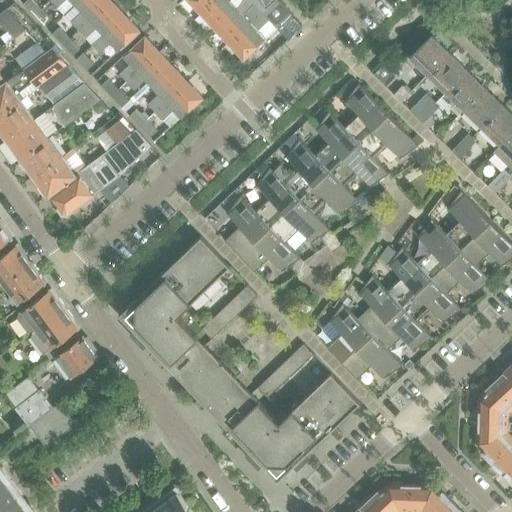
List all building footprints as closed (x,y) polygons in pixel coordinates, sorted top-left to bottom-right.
[(34,0),(26,0),(24,3),(34,14),(41,7),(34,0)] [(49,0),(49,1),(56,8),(63,15),(63,16),(73,7),(80,0),(49,0)] [(80,0),(73,7),(63,16),(78,31),(110,1),(109,0),(80,0)] [(186,0),(199,13),(213,0),(186,0)] [(213,0),(199,13),(214,28),(243,0),(213,0)] [(260,0),(254,7),(247,0),(243,0),(214,28),(228,44),(274,0),(260,0)] [(243,59),(290,15),(275,0),(274,0),(228,44),(243,59)] [(110,1),(78,31),(91,46),(92,47),(125,16),(124,15),(110,1)] [(41,7),(34,14),(37,17),(45,25),(52,18),(41,7)] [(0,14),(0,22),(8,31),(15,38),(22,32),(26,29),(7,9),(4,11),(0,14)] [(125,16),(92,47),(106,62),(116,52),(117,53),(139,32),(125,16)] [(59,26),(52,33),(56,37),(63,45),(70,38),(59,26)] [(128,65),(118,75),(125,82),(158,51),(143,36),(120,57),(128,65)] [(412,67),(415,64),(428,76),(449,55),(431,37),(412,56),(410,54),(404,60),(412,67)] [(70,38),(63,45),(72,54),(73,55),(80,48),(70,38)] [(34,45),(16,58),(23,68),(44,53),(46,51),(38,42),(34,45)] [(0,85),(0,115),(28,95),(41,85),(68,64),(58,53),(52,46),(46,51),(44,53),(23,68),(21,70),(0,85)] [(84,51),(76,59),(87,70),(94,63),(84,51)] [(133,91),(144,81),(146,83),(150,88),(172,67),(158,51),(125,82),(133,91)] [(428,76),(446,94),(467,72),(449,55),(428,76)] [(68,64),(41,85),(55,104),(84,82),(68,64)] [(157,95),(146,105),(154,113),(186,82),(172,67),(150,88),(157,95)] [(435,104),(432,101),(424,109),(431,116),(439,108),(441,111),(452,100),(463,111),(485,90),(467,72),(446,94),(435,104)] [(108,78),(101,85),(111,95),(118,88),(108,78)] [(55,104),(51,107),(64,125),(100,99),(84,82),(55,104)] [(186,82),(154,113),(168,128),(201,98),(186,82)] [(146,83),(130,98),(135,103),(150,88),(146,83)] [(356,115),(343,128),(358,144),(388,115),(358,84),(344,102),(356,115)] [(118,88),(111,95),(115,99),(121,106),(129,99),(118,88)] [(409,95),(402,88),(393,96),(401,103),(409,95)] [(463,111),(482,129),(503,107),(485,90),(463,111)] [(28,95),(0,115),(0,138),(1,139),(2,138),(5,141),(34,119),(26,108),(34,103),(28,95)] [(409,111),(416,117),(432,101),(425,95),(409,111)] [(100,99),(92,105),(98,113),(106,107),(100,99)] [(482,129),(500,146),(511,133),(511,116),(503,107),(482,129)] [(416,117),(423,124),(431,116),(424,109),(416,117)] [(135,110),(130,115),(140,126),(145,121),(135,110)] [(315,130),(327,143),(313,156),(328,172),(358,144),(343,128),(328,112),(315,130)] [(399,159),(418,147),(388,115),(358,144),(373,160),(373,159),(387,146),(399,159)] [(6,143),(4,144),(10,152),(12,150),(19,160),(48,139),(34,119),(5,141),(6,143)] [(121,120),(105,132),(115,145),(133,132),(121,120)] [(145,121),(140,126),(150,137),(156,131),(145,121)] [(75,175),(46,197),(59,214),(59,217),(66,217),(81,207),(84,207),(90,203),(90,199),(94,197),(93,196),(93,195),(117,177),(152,145),(136,128),(136,129),(133,132),(115,145),(107,151),(87,166),(75,175)] [(511,133),(500,146),(494,152),(511,170),(511,169),(511,133)] [(293,135),(288,140),(294,146),(298,140),(293,135)] [(475,143),(468,136),(460,144),(467,151),(475,143)] [(20,161),(18,163),(23,170),(25,168),(32,178),(61,157),(48,139),(19,160),(20,161)] [(297,171),(284,184),(283,185),(299,200),(328,172),(313,156),(298,140),(294,146),(285,159),(297,171)] [(388,175),(373,159),(373,160),(358,144),(328,172),(343,188),(343,187),(357,175),(369,187),(388,175)] [(451,152),(459,160),(467,151),(460,144),(451,152)] [(61,157),(32,178),(38,186),(36,187),(42,196),(44,194),(46,197),(75,175),(61,157)] [(264,163),(256,171),(262,178),(269,169),(269,168),(264,163)] [(268,200),(254,212),(254,213),(269,229),(299,200),(283,185),(284,184),(269,168),(269,169),(262,178),(256,187),(268,200)] [(511,178),(504,171),(496,179),(503,186),(511,178)] [(340,216),(358,203),(354,198),(343,187),(343,188),(328,172),(299,200),(314,216),(327,203),(340,216)] [(487,187),(495,195),(503,186),(496,179),(487,187)] [(365,190),(354,198),(358,203),(362,207),(373,200),(365,190)] [(234,191),(225,200),(232,207),(239,197),(234,191)] [(490,223),(461,192),(447,210),(459,223),(446,235),(445,236),(460,252),(490,223)] [(238,228),(223,242),(239,257),(269,229),(254,213),(254,212),(239,197),(232,207),(226,215),(238,228)] [(298,231),(310,244),(329,231),(314,216),(299,200),(269,229),(284,244),(298,231)] [(446,235),(431,220),(417,238),(430,251),(416,264),(431,280),(460,252),(445,236),(446,235)] [(0,247),(11,240),(3,229),(3,226),(1,222),(0,221),(0,247)] [(475,267),(476,267),(489,254),(501,267),(511,259),(511,245),(490,223),(460,252),(475,267)] [(280,272),(299,260),(284,244),(269,229),(239,257),(254,273),(268,259),(280,272)] [(359,405),(330,374),(278,424),(226,369),(176,318),(229,268),(200,238),(117,316),(195,398),(276,483),(359,405)] [(15,246),(0,256),(0,282),(2,285),(31,264),(25,255),(21,254),(15,246)] [(401,248),(388,266),(400,279),(387,292),(386,292),(401,308),(431,280),(416,264),(401,248)] [(446,296),(446,295),(460,282),(472,295),(491,282),(476,267),(475,267),(460,252),(431,280),(446,296)] [(16,305),(43,285),(36,276),(37,272),(31,264),(2,285),(16,305)] [(372,276),(358,294),(370,308),(357,320),(356,320),(371,336),(401,308),(386,292),(387,292),(372,276)] [(416,324),(417,323),(427,313),(430,310),(442,323),(461,311),(446,295),(446,296),(431,280),(401,308),(416,324)] [(256,297),(246,286),(240,293),(250,303),(256,297)] [(47,291),(20,311),(18,313),(17,318),(26,331),(32,331),(31,333),(64,308),(58,301),(54,300),(47,291)] [(240,293),(232,300),(242,310),(250,303),(240,293)] [(351,300),(345,294),(340,299),(346,306),(351,300)] [(234,318),(239,313),(242,310),(232,300),(224,308),(234,318)] [(357,320),(350,313),(342,304),(329,322),(341,335),(326,349),(341,365),(371,336),(356,320),(357,320)] [(71,317),(68,313),(64,308),(31,333),(31,335),(27,338),(39,354),(48,348),(49,349),(77,328),(71,320),(71,317)] [(226,326),(234,318),(224,308),(216,315),(226,326)] [(400,339),(412,351),(431,339),(417,323),(416,324),(401,308),(371,336),(386,352),(387,351),(400,339)] [(216,315),(208,323),(218,333),(226,326),(216,315)] [(201,330),(210,340),(218,333),(208,323),(201,330)] [(97,357),(90,346),(93,345),(86,336),(84,338),(82,335),(54,355),(70,377),(97,357)] [(356,381),(371,367),(383,380),(402,367),(387,351),(386,352),(371,336),(341,365),(356,381)] [(312,356),(303,345),(295,352),(305,362),(312,356)] [(295,352),(288,359),(298,369),(305,362),(295,352)] [(288,359),(282,365),(291,376),(298,369),(288,359)] [(285,381),(291,376),(282,365),(276,371),(285,381)] [(279,387),(285,381),(276,371),(269,377),(279,387)] [(511,376),(507,372),(494,385),(511,404),(511,376)] [(28,375),(5,392),(15,406),(38,389),(28,375)] [(269,377),(263,383),(273,393),(279,387),(269,377)] [(257,389),(266,399),(273,393),(263,383),(257,389)] [(477,410),(479,412),(479,421),(508,422),(508,413),(511,409),(511,404),(494,385),(477,400),(477,410)] [(51,406),(38,389),(15,406),(13,408),(19,416),(26,425),(51,406)] [(74,424),(58,402),(28,424),(44,446),(74,424)] [(19,416),(8,425),(14,434),(17,432),(26,425),(19,416)] [(484,451),(482,453),(490,460),(511,439),(511,438),(507,433),(508,422),(479,421),(478,431),(476,433),(475,442),(484,451)] [(511,439),(490,460),(504,476),(511,468),(511,439)] [(193,511),(178,490),(148,511),(27,511),(0,476),(0,511),(193,511)] [(402,486),(399,483),(390,483),(381,491),(380,490),(371,497),(385,511),(409,511),(411,486),(402,486)] [(435,484),(422,484),(419,486),(411,486),(409,511),(436,511),(449,499),(435,484)] [(358,511),(385,511),(371,497),(357,511),(358,511)] [(461,511),(449,499),(436,511),(461,511)]
